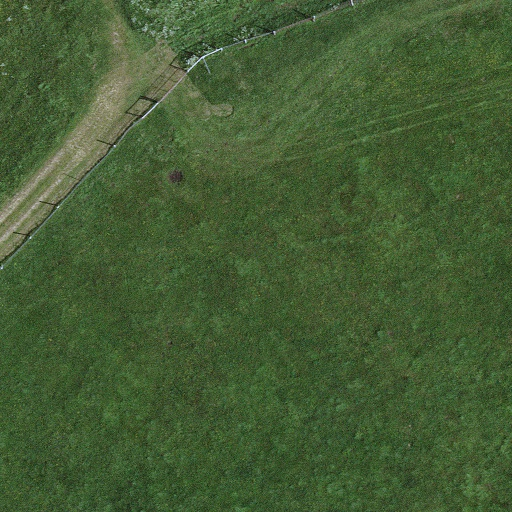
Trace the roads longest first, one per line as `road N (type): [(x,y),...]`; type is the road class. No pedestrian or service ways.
road 1 (track): [(140,75),(0,225)]
road 2 (track): [(140,75),(190,33),(271,0)]
